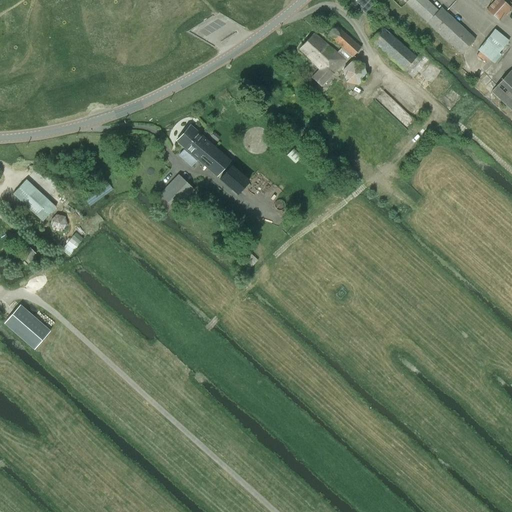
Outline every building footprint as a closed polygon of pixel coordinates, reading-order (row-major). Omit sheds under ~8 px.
[(428,23),(461,54),(475,39),(441,8),(439,11),(426,0),(408,0),(406,3),(428,23)] [(511,8),(502,0),(495,0),(486,10),(499,21),(511,8)] [(313,78),(325,89),(334,79),(331,76),(334,74),(350,56),(352,58),(361,48),(337,26),(328,35),(342,48),(337,53),(315,32),(299,49),(320,69),(313,78)] [(494,29),(478,50),(479,51),(476,55),(485,63),(489,59),(494,63),(501,55),(499,53),(509,41),(494,29)] [(363,63),(360,62),(360,61),(360,60),(359,60),(359,59),(358,59),(357,59),(356,59),(356,60),(355,60),(355,61),(355,62),(350,61),(342,70),(345,82),(358,85),(367,76),(363,63)] [(511,111),(511,68),(491,92),(511,111)] [(190,125),(176,141),(185,148),(179,155),(185,161),(193,167),(199,160),(216,176),(230,160),(190,125)] [(255,172),(238,157),(220,178),(237,193),(255,172)] [(160,194),(155,199),(168,212),(173,207),(175,209),(194,189),(179,174),(160,194)] [(43,221),(56,207),(26,179),(13,193),(43,221)] [(55,215),(49,222),(52,230),(61,232),(67,225),(64,216),(55,215)] [(225,238),(233,247),(244,237),(235,228),(225,238)] [(31,247),(37,253),(42,249),(36,243),(31,247)] [(22,254),(28,261),(36,254),(30,247),(22,254)] [(16,268),(19,264),(10,259),(8,263),(16,268)] [(20,305),(4,323),(34,349),(50,331),(20,305)]
